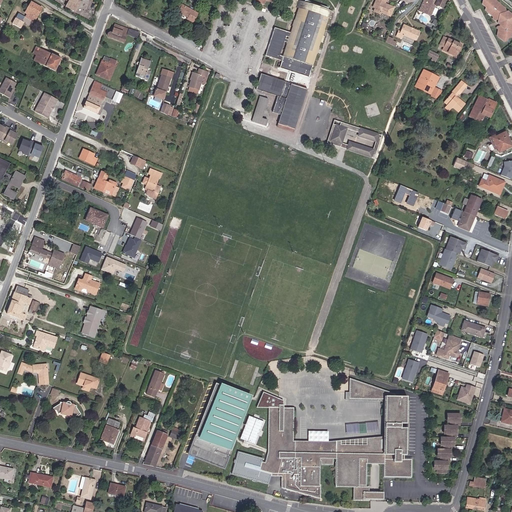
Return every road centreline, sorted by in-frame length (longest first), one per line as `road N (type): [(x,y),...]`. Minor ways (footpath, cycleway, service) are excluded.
road 1 (residential): [(271,505),(0,440)]
road 2 (residential): [(453,511),(511,266)]
road 3 (residential): [(59,139),(0,302)]
road 4 (residential): [(106,6),(59,139)]
